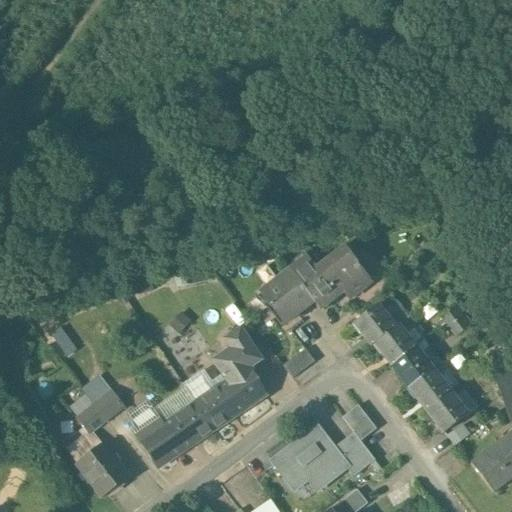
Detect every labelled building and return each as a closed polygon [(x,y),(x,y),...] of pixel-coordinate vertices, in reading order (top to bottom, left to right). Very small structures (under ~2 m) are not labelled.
[(449,232),(422,251),(428,260),(456,242),(449,232)] [(323,266),(343,291),(350,299),(370,283),(344,249),(323,266)] [(343,291),(323,266),(315,272),(305,259),(290,271),(313,302),(319,309),(343,291)] [(313,302),(290,271),(262,292),(286,323),(313,302)] [(387,299),(377,306),(382,313),(392,306),(390,303),(387,299)] [(377,306),(354,323),(372,347),(375,344),(394,329),(394,328),(382,313),(377,306)] [(462,318),(454,308),(441,318),(449,327),(462,318)] [(462,318),(449,327),(456,337),(469,327),(462,318)] [(407,319),(397,326),(403,333),(412,326),(407,319)] [(394,329),(375,344),(392,366),(415,349),(403,333),(397,326),(394,328),(394,329)] [(259,360),(246,341),(234,349),(248,369),(248,368),(259,360)] [(424,341),(415,348),(415,349),(420,355),(430,348),(424,341)] [(238,374),(228,381),(195,403),(214,431),(247,409),(266,396),(248,369),(234,349),(225,355),(238,374)] [(415,349),(392,366),(409,388),(432,371),(420,355),(415,349)] [(305,350),(282,367),(292,380),(315,363),(305,350)] [(511,356),(511,355),(491,363),(495,373),(511,367),(511,356)] [(441,363),(432,370),(432,371),(437,377),(447,370),(441,363)] [(511,367),(495,373),(494,374),(497,384),(511,378),(511,367)] [(432,371),(409,388),(426,410),(449,393),(437,377),(432,371)] [(97,378),(81,390),(93,404),(108,392),(97,378)] [(511,378),(497,384),(501,394),(511,389),(511,378)] [(458,385),(449,393),(454,400),(464,392),(458,385)] [(511,389),(501,394),(504,403),(511,400),(511,389)] [(124,409),(109,391),(93,404),(91,405),(105,424),(124,409)] [(449,393),(426,410),(444,433),(467,416),(454,400),(449,393)] [(163,425),(161,426),(180,454),(214,431),(195,403),(163,425)] [(91,405),(74,418),(89,437),(105,424),(91,405)] [(157,416),(133,433),(158,470),(180,454),(161,426),(163,425),(157,416)] [(348,467),(317,428),(273,462),(295,490),(309,479),(318,491),(348,467)] [(511,432),(471,464),(493,494),(511,479),(511,432)] [(126,476),(101,444),(75,465),(99,497),(126,476)] [(357,490),(339,504),(345,511),(356,511),(368,504),(357,490)]
